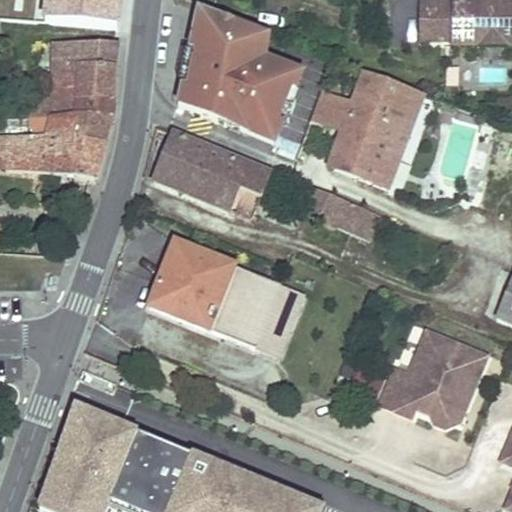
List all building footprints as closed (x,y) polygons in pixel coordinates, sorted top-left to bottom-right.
[(50,0),(47,27),(119,33),(119,19),(121,0),(50,0)] [(511,5),(420,5),(419,44),(453,44),(511,44),(511,5)] [(312,58),(197,9),(184,75),(177,106),(278,152),(312,58)] [(117,48),(53,47),(52,106),(52,122),(83,122),(82,101),(116,104),(116,87),(117,70),(120,48),(117,48)] [(424,100),(365,78),(353,110),(344,135),(338,149),(343,151),(355,180),(388,193),(400,162),(393,156),(398,143),(400,138),(408,140),(424,100)] [(353,110),(321,97),(311,122),(344,135),(353,110)] [(116,104),(82,101),(83,122),(115,121),(116,118),(116,104)] [(52,106),(32,106),(32,122),(52,122),(52,106)] [(32,122),(24,122),(24,140),(13,140),(9,173),(94,183),(104,154),(115,121),(83,122),(52,122),(32,122)] [(476,199),(482,173),(471,170),(480,129),(448,122),(433,189),(476,199)] [(270,178),(172,137),(153,184),(250,225),(268,183),(275,186),(279,178),(271,175),(270,178)] [(408,140),(400,138),(398,143),(406,146),(408,140)] [(13,140),(1,141),(0,146),(0,172),(9,173),(13,140)] [(343,151),(338,149),(330,170),(355,180),(343,151)] [(305,216),(350,235),(359,214),(314,195),(305,216)] [(295,295),(177,247),(152,310),(236,344),(247,318),(270,327),(275,315),(285,320),(295,295)] [(511,288),(499,321),(511,326),(511,288)] [(305,299),(295,295),(285,320),(275,315),(270,327),(247,318),(236,344),(280,362),(305,299)] [(432,418),(435,410),(446,415),(448,420),(462,426),(482,380),(464,373),(472,352),(430,335),(412,377),(398,371),(382,408),(414,421),(418,412),(432,418)] [(490,360),(472,352),(464,373),(482,380),(490,360)] [(446,415),(435,410),(432,418),(436,428),(448,433),(462,426),(448,420),(446,415)] [(77,412),(41,511),(107,511),(109,510),(113,511),(303,511),(306,507),(77,412)] [(511,467),(511,442),(503,464),(511,467)]
